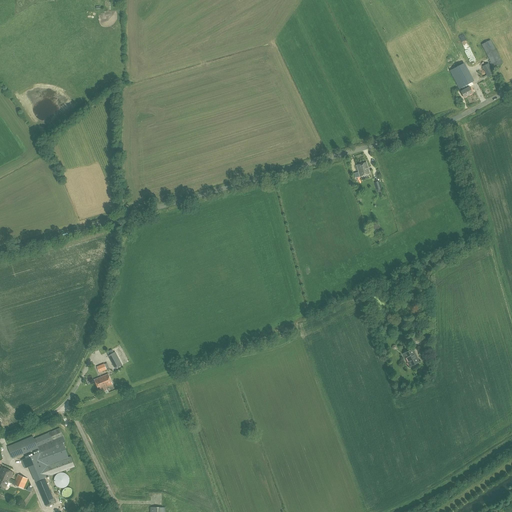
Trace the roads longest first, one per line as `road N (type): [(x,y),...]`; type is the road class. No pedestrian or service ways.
road 1 (unclassified): [(0,256),(431,128),(511,89)]
road 2 (unclassified): [(0,437),(68,399),(107,322)]
road 3 (unknown): [(63,403),(118,511)]
